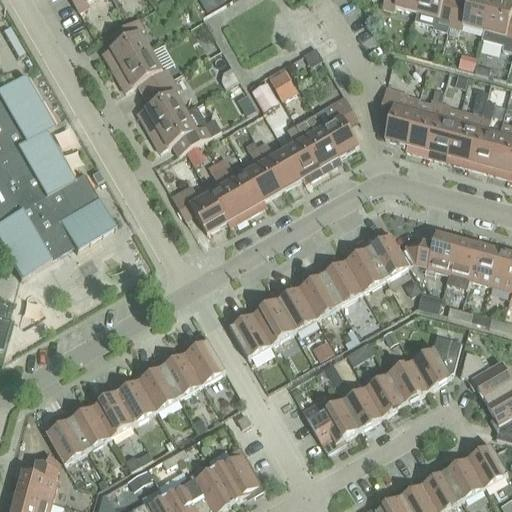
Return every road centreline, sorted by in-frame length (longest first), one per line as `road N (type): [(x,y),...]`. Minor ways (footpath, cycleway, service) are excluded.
road 1 (residential): [(20,0),(191,293)]
road 2 (residential): [(309,499),(191,293)]
road 3 (residential): [(0,403),(191,293)]
road 4 (residential): [(191,293),(382,185)]
road 5 (residential): [(382,185),(368,130),(369,88),(331,14)]
road 6 (residential): [(511,218),(382,185)]
road 7 (residential): [(309,499),(413,439)]
